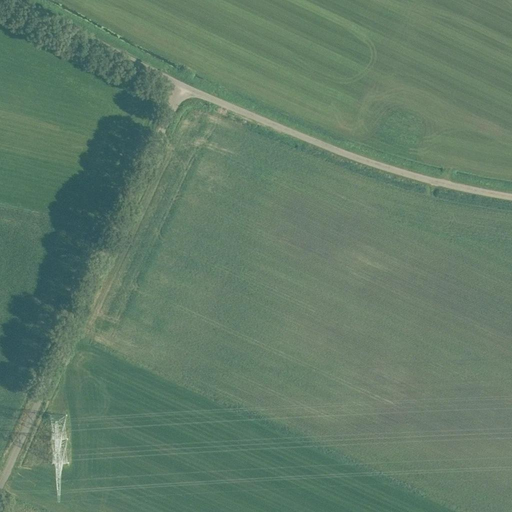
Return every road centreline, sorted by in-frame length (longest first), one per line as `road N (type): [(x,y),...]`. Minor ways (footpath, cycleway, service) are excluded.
road 1 (unclassified): [(0,485),(181,87)]
road 2 (unclassified): [(511,197),(408,175),(181,87)]
road 3 (unclassified): [(181,87),(18,0)]
